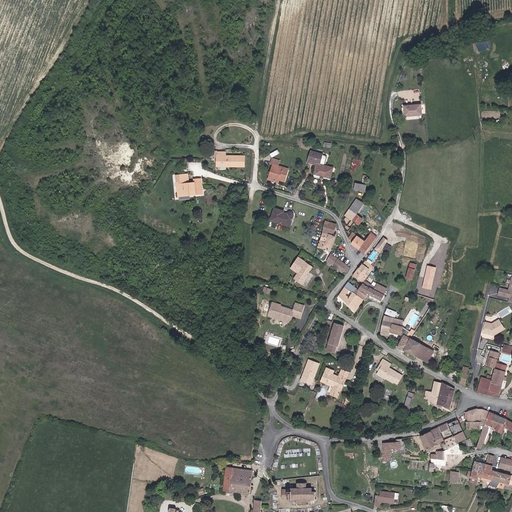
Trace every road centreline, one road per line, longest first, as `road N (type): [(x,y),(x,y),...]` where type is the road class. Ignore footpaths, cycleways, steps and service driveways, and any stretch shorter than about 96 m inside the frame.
road 1 (track): [(276,401),(131,294),(17,244),(0,195)]
road 2 (track): [(511,7),(392,38),(377,139),(257,136)]
road 3 (residential): [(327,304),(357,267),(340,216),(253,183)]
road 4 (track): [(253,190),(280,0)]
road 5 (residential): [(328,440),(277,415),(276,401),(309,323),(327,304)]
road 6 (residential): [(479,396),(327,304)]
road 7 (residential): [(479,396),(448,420),(390,438),(328,440)]
